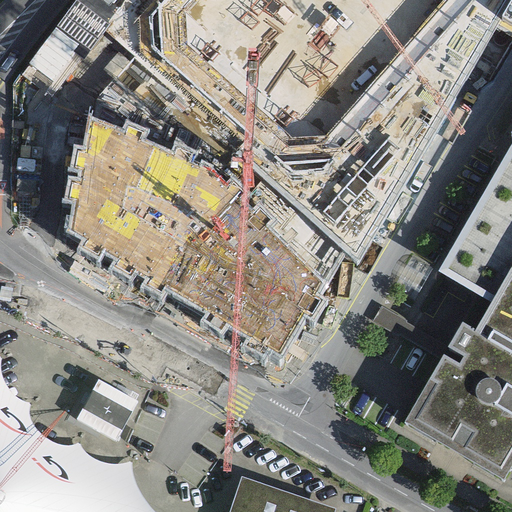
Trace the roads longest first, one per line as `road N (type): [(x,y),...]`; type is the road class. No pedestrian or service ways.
road 1 (residential): [(286,427),(427,183),(511,59)]
road 2 (residential): [(286,427),(134,343)]
road 3 (residential): [(436,511),(286,427)]
road 4 (residential): [(134,343),(0,252)]
road 5 (residential): [(0,285),(134,343)]
